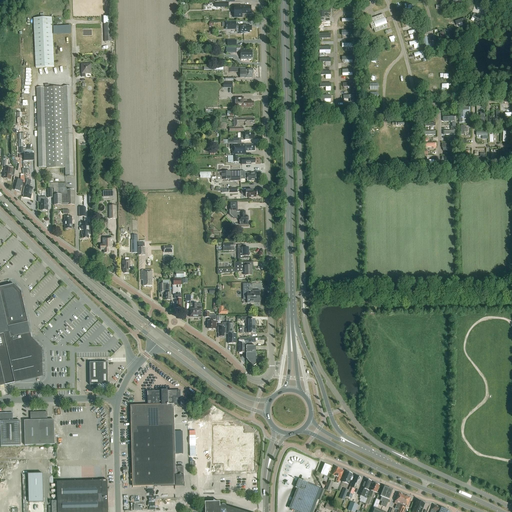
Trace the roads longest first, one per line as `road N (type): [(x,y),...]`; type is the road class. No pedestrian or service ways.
road 1 (residential): [(267,377),(262,0)]
road 2 (primary): [(289,317),(284,0)]
road 3 (unclassified): [(303,307),(294,0)]
road 4 (track): [(511,291),(303,294)]
road 5 (unclassified): [(0,214),(142,360)]
road 6 (primary): [(358,449),(335,427),(289,317)]
road 7 (primary): [(300,430),(423,488)]
road 8 (secondary): [(157,343),(268,418)]
road 9 (secondary): [(271,399),(234,390),(164,336)]
road 10 (unclassified): [(511,509),(400,455)]
